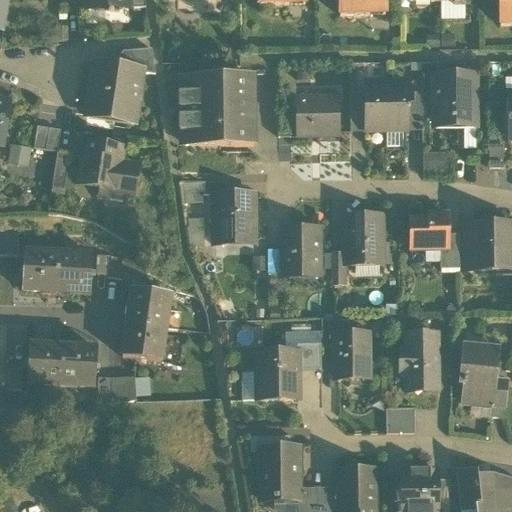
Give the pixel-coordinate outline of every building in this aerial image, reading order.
[(83,0),(84,12),(128,10),(127,0),(83,0)] [(127,0),(128,10),(145,10),(143,0),(127,0)] [(338,0),(339,18),(369,17),(369,13),(382,13),(382,17),(384,17),(383,0),(338,0)] [(511,0),(499,0),(499,28),(511,28),(511,0)] [(466,22),(465,3),(461,7),(453,7),(449,4),(439,4),(439,22),(466,22)] [(439,52),(439,35),(425,35),(425,52),(439,52)] [(439,35),(439,52),(454,52),(454,35),(439,35)] [(139,76),(153,78),(148,53),(125,56),(122,72),(139,74),(139,76)] [(107,123),(127,126),(129,110),(134,111),(139,76),(139,74),(122,72),(94,67),(86,113),(108,117),(107,123)] [(463,130),(468,130),(474,126),(474,101),(472,101),(472,87),(474,87),(474,78),(434,78),(434,125),(450,125),(450,126),(456,130),(463,130)] [(184,134),(185,149),(253,148),(253,80),(184,80),(184,95),(184,111),(184,118),(184,134)] [(366,135),(386,135),(385,83),(365,83),(365,105),(366,135)] [(405,83),(385,83),(386,135),(402,135),(406,135),(405,104),(405,83)] [(350,135),(366,135),(365,105),(358,105),(357,96),(349,97),(350,135)] [(405,104),(406,135),(422,134),(421,96),(413,96),(413,104),(405,104)] [(296,100),(296,139),(338,139),(337,99),(296,100)] [(277,117),(278,140),(289,139),(289,117),(277,117)] [(475,152),(474,126),(468,130),(463,130),(463,152),(475,152)] [(33,153),(56,156),(60,134),(36,131),(33,153)] [(402,135),(386,135),(386,149),(402,149),(402,135)] [(488,171),(502,171),(502,144),(488,144),(488,171)] [(98,191),(109,193),(114,189),(117,168),(121,169),(123,151),(90,146),(87,161),(80,160),(76,188),(98,191)] [(6,167),(27,170),(30,152),(9,149),(6,167)] [(51,192),(63,194),(68,158),(56,156),(51,192)] [(439,183),(446,184),(446,156),(422,156),(422,182),(425,182),(439,183)] [(140,172),(121,169),(117,168),(114,189),(109,193),(98,191),(96,203),(133,209),(140,172)] [(200,185),(200,197),(212,197),(212,196),(224,196),(224,184),(200,185)] [(200,205),(200,197),(200,185),(181,185),(178,188),(181,206),(200,205)] [(212,197),(213,248),(214,248),(213,242),(253,242),(253,247),(255,247),(254,196),(224,196),(212,196),(212,197)] [(409,222),(410,253),(424,253),(438,253),(445,253),(444,238),(444,218),(430,218),(430,222),(409,222)] [(343,258),(343,270),(382,270),(382,219),(342,220),(343,258)] [(186,230),(188,249),(203,249),(203,221),(188,221),(188,230),(186,230)] [(474,273),(497,273),(497,265),(511,264),(511,237),(511,230),(473,230),(473,232),(473,273),(474,273)] [(282,277),(319,277),(318,231),(296,232),(296,235),(281,235),(281,253),(282,277)] [(458,232),(458,238),(459,272),(459,273),(473,273),(473,232),(458,232)] [(17,236),(5,236),(5,259),(18,258),(17,236)] [(438,272),(459,272),(458,238),(444,238),(445,253),(438,253),(438,266),(438,272)] [(267,277),(282,277),(281,253),(267,253),(267,277)] [(424,266),(438,266),(438,253),(424,253),(424,266)] [(41,291),(55,292),(57,256),(23,254),(21,293),(41,294),(41,291)] [(91,257),(57,256),(55,292),(69,293),(69,295),(89,296),(91,257)] [(331,258),(331,293),(343,293),(343,270),(343,258),(331,258)] [(251,260),(251,274),(264,274),(264,259),(251,260)] [(107,280),(117,282),(120,262),(110,260),(107,280)] [(134,264),(120,262),(117,282),(131,284),(133,271),(134,264)] [(130,313),(128,326),(164,331),(169,298),(130,293),(128,313),(130,313)] [(320,335),(320,347),(320,352),(335,352),(335,339),(344,339),(344,323),(320,324),(320,335)] [(159,365),(164,331),(128,326),(126,341),(124,340),(121,360),(159,365)] [(284,335),(284,356),(295,356),(295,348),(320,347),(320,335),(284,335)] [(406,378),(406,394),(436,394),(436,338),(405,339),(406,356),(399,356),(399,378),(406,378)] [(335,383),(366,382),(366,339),(344,339),(335,339),(335,352),(335,383)] [(320,373),(320,352),(320,347),(295,348),(295,356),(297,356),(297,374),(320,373)] [(46,385),(60,386),(62,349),(29,348),(27,386),(46,387),(46,385)] [(96,351),(62,349),(60,386),(74,386),(74,389),(93,391),(96,351)] [(490,410),(492,410),(494,382),(497,354),(462,350),(460,370),(463,370),(461,389),(463,389),(461,407),(490,410)] [(257,404),(297,403),(297,374),(297,356),(295,356),(284,356),(256,356),(256,376),(256,390),(260,390),(260,402),(257,402),(257,404)] [(8,370),(9,393),(20,393),(20,370),(8,370)] [(241,404),(257,404),(257,402),(260,402),(260,390),(256,390),(256,376),(240,376),(241,404)] [(148,379),(133,380),(135,399),(150,399),(148,379)] [(133,380),(109,381),(111,405),(135,404),(135,399),(133,380)] [(96,406),(111,405),(109,381),(97,381),(96,406)] [(489,422),(502,423),(506,383),(494,382),(492,410),(490,410),(489,422)] [(385,439),(413,438),(413,413),(385,413),(385,439)] [(248,453),(260,453),(260,452),(290,452),(290,440),(248,440),(248,453)] [(297,504),(297,495),(297,452),(290,452),(260,452),(260,453),(260,502),(272,502),(272,504),(297,504)] [(400,511),(435,511),(435,484),(435,476),(420,476),(420,474),(401,474),(401,487),(398,490),(399,502),(401,506),(400,511)] [(336,511),(373,511),(373,475),(342,475),(342,495),(342,501),(336,501),(336,511)] [(474,509),(473,511),(494,511),(492,489),(491,478),(476,480),(476,475),(459,477),(462,510),(474,509)] [(504,488),(511,487),(511,482),(491,478),(492,489),(504,488)] [(435,511),(447,511),(447,484),(435,484),(435,511)] [(494,511),(506,511),(504,488),(492,489),(494,511)] [(0,511),(13,511),(6,492),(0,493),(0,511)] [(308,511),(321,511),(321,495),(297,495),(297,504),(308,504),(308,511)] [(342,495),(321,495),(321,511),(336,511),(336,501),(342,501),(342,495)]
